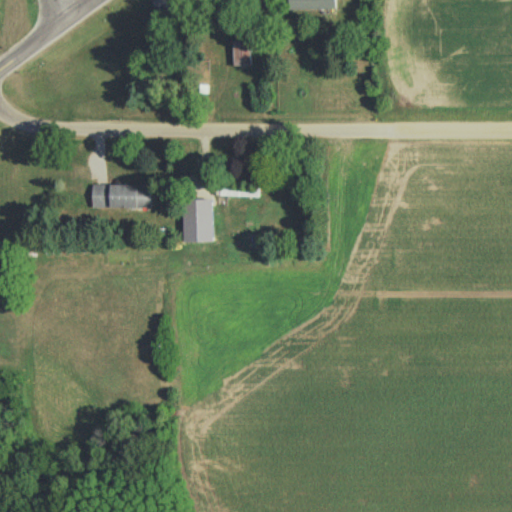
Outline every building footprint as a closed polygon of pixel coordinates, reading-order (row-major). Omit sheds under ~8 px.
[(154,0),(151,2),(164,20),(188,2),(186,0),(154,0)] [(335,0),(288,0),(289,13),(336,13),(335,0)] [(251,69),(251,43),(234,44),(234,69),(251,69)] [(151,212),(151,188),(92,188),(92,212),(151,212)] [(259,200),(259,190),(219,190),(219,200),(259,200)]
